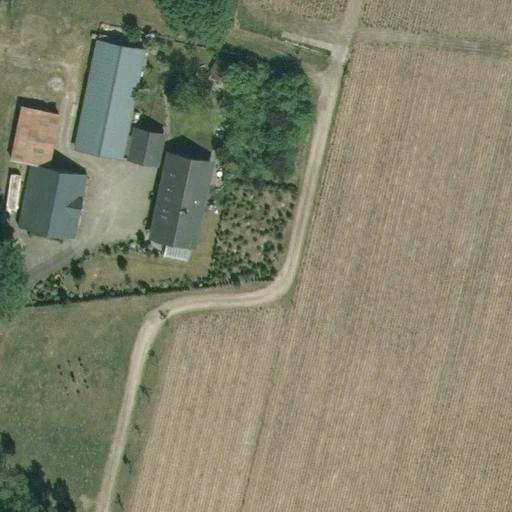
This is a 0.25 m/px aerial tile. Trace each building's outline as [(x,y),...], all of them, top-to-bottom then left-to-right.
[(101,45),(80,149),(114,156),(136,53),(101,45)] [(54,109),(13,106),(10,159),(50,162),(54,109)] [(127,162),(158,167),(165,128),(134,123),(127,162)] [(147,246),(194,256),(213,163),(166,154),(147,246)] [(19,232),(74,242),(86,177),(32,166),(19,232)]
